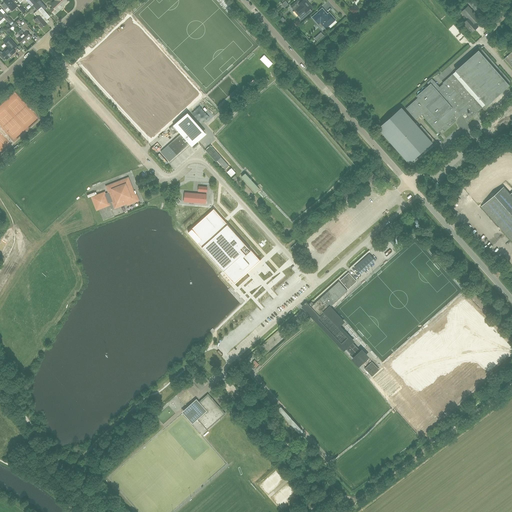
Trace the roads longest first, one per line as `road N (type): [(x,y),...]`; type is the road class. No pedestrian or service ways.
road 1 (unclassified): [(42,42),(163,174),(201,160),(305,273)]
road 2 (unclassified): [(407,183),(244,0)]
road 3 (unclassified): [(407,183),(394,195),(404,206),(316,285),(305,273)]
road 4 (unclassified): [(511,299),(407,183)]
